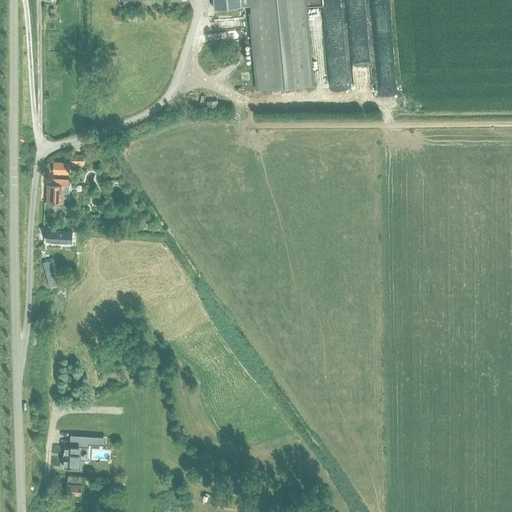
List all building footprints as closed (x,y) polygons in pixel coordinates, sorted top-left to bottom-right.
[(258,90),(312,84),(304,0),(213,0),(215,9),(251,6),(258,90)] [(369,0),(370,12),(383,11),(382,0),(369,0)] [(349,16),(353,56),(363,56),(362,47),(366,47),(363,5),(343,7),(344,17),(349,16)] [(387,12),(374,12),(376,78),(388,78),(387,12)] [(327,87),(340,86),(335,13),(322,14),(327,87)] [(238,29),(229,31),(232,43),(241,41),(238,29)] [(312,75),(322,75),(322,53),(312,54),(312,75)] [(356,75),(364,75),(363,63),(355,63),(356,75)] [(73,155),(72,163),(84,163),(85,155),(73,155)] [(54,162),(53,173),(69,174),(70,162),(54,162)] [(47,193),(47,202),(63,203),(64,185),(69,186),(69,179),(49,178),(49,185),(48,185),(47,193)] [(73,231),(47,230),(46,240),(72,242),(73,231)] [(54,268),(45,271),(50,286),(58,284),(54,268)] [(64,458),(64,467),(73,467),(80,468),(80,466),(78,466),(79,451),(81,451),(87,452),(88,447),(88,442),(90,443),(94,443),(94,439),(94,436),(80,435),(71,434),(70,444),(70,445),(68,445),(65,445),(64,458)] [(106,458),(106,447),(89,447),(89,458),(106,458)] [(82,494),(82,483),(68,482),(67,493),(82,494)] [(293,508),(295,511),(308,511),(304,503),(293,508)]
